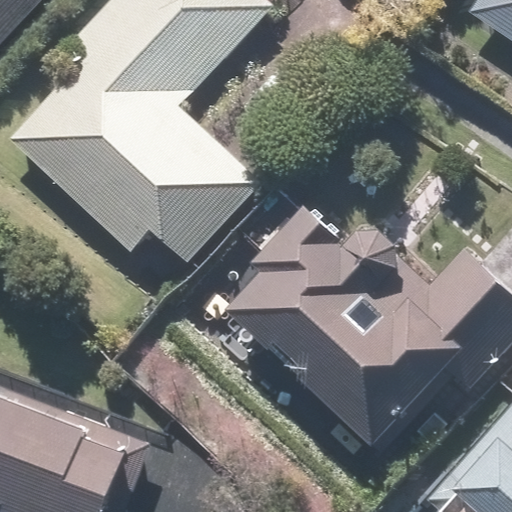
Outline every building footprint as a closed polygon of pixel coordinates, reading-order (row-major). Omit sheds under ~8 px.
[(0,0),(0,52),(50,0),(0,0)] [(98,53),(20,131),(144,253),(169,229),(202,261),(282,181),(196,95),(283,7),(276,0),(124,0),(84,40),(98,53)] [(511,0),(486,0),(482,6),(511,28),(511,0)] [(273,274),(247,301),(296,347),(307,336),(330,358),(325,364),(402,438),(511,322),(511,258),(485,233),(448,273),(415,242),(422,235),(355,170),(264,265),(273,274)] [(12,397),(0,392),(0,511),(50,511),(52,508),(61,511),(129,511),(159,431),(18,379),(12,397)] [(511,511),(511,411),(436,491),(458,511),(511,511)]
